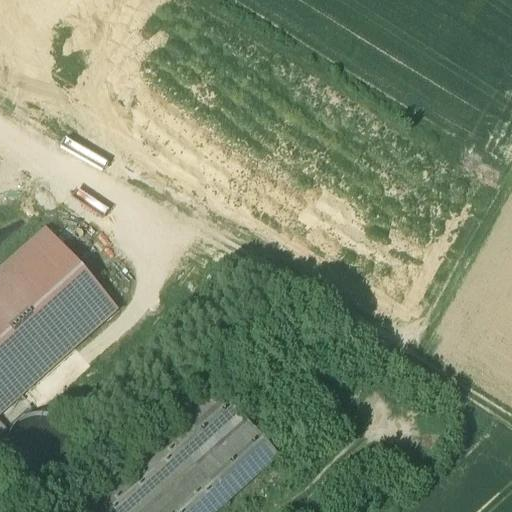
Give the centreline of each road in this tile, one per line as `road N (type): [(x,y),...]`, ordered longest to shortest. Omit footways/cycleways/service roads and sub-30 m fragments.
road 1 (track): [(423,378),(153,212)]
road 2 (track): [(511,433),(423,378),(511,217)]
